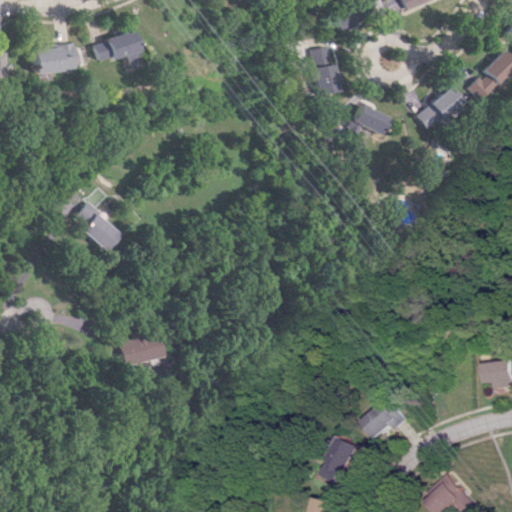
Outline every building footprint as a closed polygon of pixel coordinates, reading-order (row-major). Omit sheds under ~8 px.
[(350,0),(359,15),(372,7),(367,0),(350,0)] [(324,14),(333,31),(357,19),(349,2),(324,14)] [(508,8),(495,32),(511,41),(511,3),(510,9),(508,8)] [(134,58),(126,30),(85,42),(91,61),(117,53),(119,62),(134,58)] [(27,71),(68,69),(67,44),(26,46),(27,71)] [(304,48),(311,94),(331,91),(329,81),(324,46),(304,48)] [(481,92),(508,65),(493,50),(456,88),(468,100),(479,89),(481,92)] [(404,113),(415,129),(452,102),(441,86),(404,113)] [(377,116),(351,103),(343,121),(369,134),(377,116)] [(335,131),(353,137),(357,127),(339,121),(335,131)] [(84,202),(71,216),(79,224),(76,228),(99,251),(116,233),(84,202)] [(154,330),(128,336),(128,339),(112,342),(117,364),(159,355),(154,330)] [(406,420),(394,400),(366,417),(378,437),(406,420)] [(321,474),(336,482),(345,467),(350,470),(364,445),(345,434),(321,474)] [(440,511),(446,511),(458,501),(466,510),(476,500),(451,473),(425,496),(440,511)] [(338,511),(341,501),(317,496),(313,511),(338,511)]
